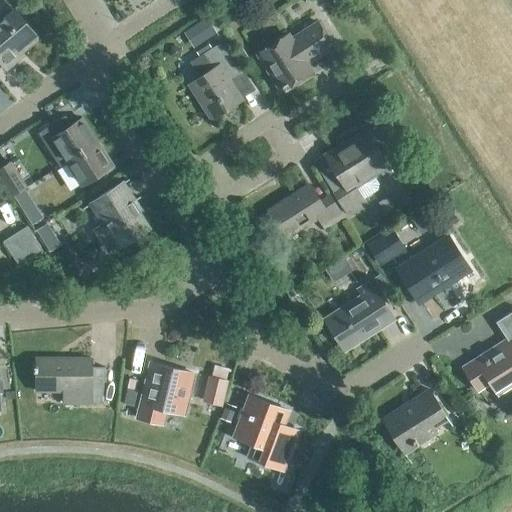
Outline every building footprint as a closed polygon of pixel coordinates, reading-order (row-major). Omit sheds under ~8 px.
[(37,37),(14,9),(0,20),(0,61),(5,67),(17,57),(15,55),(37,37)] [(206,19),(191,28),(201,43),(215,34),(206,19)] [(316,56),(331,46),(316,22),(290,39),(288,34),(257,54),(281,90),(311,70),(303,58),(313,51),(316,56)] [(211,69),(189,84),(210,118),(241,98),(229,80),(239,73),(219,43),(202,54),(211,69)] [(171,47),(170,57),(179,58),(181,49),(171,47)] [(66,161),(97,141),(81,117),(50,137),(66,161)] [(371,174),(387,164),(366,130),(346,143),(348,146),(327,159),(336,174),(337,173),(345,184),(332,192),(346,213),(365,201),(363,198),(377,189),(378,185),(371,174)] [(81,185),(112,165),(97,141),(66,161),(81,185)] [(0,175),(12,195),(26,186),(9,161),(0,167),(0,175)] [(123,182),(90,203),(102,222),(93,228),(108,251),(117,245),(118,247),(148,227),(139,213),(142,211),(123,182)] [(324,228),(343,216),(329,194),(319,201),(308,184),(268,210),(285,237),(317,217),(324,228)] [(17,264),(41,249),(26,225),(2,240),(17,264)] [(379,266),(406,249),(392,227),(365,243),(379,266)] [(418,301),(469,269),(447,236),(396,268),(418,301)] [(345,348),(392,318),(368,281),(356,289),(360,296),(325,318),(345,348)] [(511,310),(495,321),(507,339),(464,367),(478,389),(490,381),(495,390),(511,378),(511,310)] [(101,403),(105,366),(91,366),(91,358),(35,358),(35,390),(86,390),(86,403),(101,403)] [(183,413),(193,373),(150,362),(136,417),(162,423),(165,409),(183,413)] [(209,377),(203,400),(222,405),(227,381),(209,377)] [(415,439),(448,418),(429,389),(382,419),(403,453),(418,443),(415,439)] [(282,469),(297,430),(283,424),(288,410),(248,395),(232,436),(251,443),(247,455),(282,469)]
